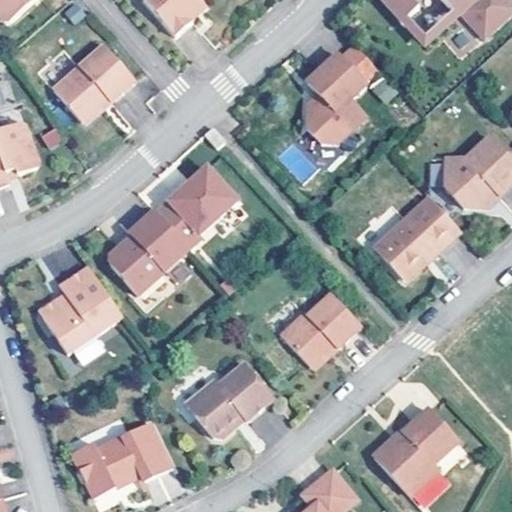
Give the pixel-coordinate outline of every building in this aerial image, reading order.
[(0,0),(0,17),(7,18),(29,0),(0,0)] [(143,0),(175,35),(191,20),(190,18),(188,15),(200,4),(196,0),(143,0)] [(205,5),(201,0),(196,0),(200,4),(188,15),(190,18),(205,5)] [(387,0),(403,17),(417,4),(413,0),(443,0),(454,12),(459,8),(482,34),(511,8),(511,3),(508,0),(387,0)] [(340,56),(362,79),(376,67),(354,43),(340,56)] [(102,44),(52,89),(79,119),(85,119),(97,108),(98,102),(104,95),(107,99),(132,77),(102,44)] [(337,52),(306,80),(317,92),(321,97),(306,111),(306,126),(320,141),(335,142),(364,114),(349,98),(365,83),(362,79),(340,56),(337,52)] [(395,90),(382,77),(372,86),(385,100),(395,90)] [(307,103),(306,111),(321,97),(317,92),(307,103)] [(104,95),(98,102),(97,108),(107,99),(104,95)] [(0,182),(7,180),(5,176),(3,171),(12,167),(14,172),(33,165),(36,159),(23,122),(16,120),(0,125),(0,182)] [(54,128),(41,136),(49,150),(63,142),(54,128)] [(447,156),(446,186),(461,206),(486,207),(486,199),(494,192),(497,195),(511,181),(511,160),(489,134),(461,156),(447,156)] [(205,166),(154,211),(184,245),(196,235),(194,233),(234,201),(205,166)] [(12,167),(3,171),(5,176),(14,172),(12,167)] [(373,246),(400,277),(430,251),(433,254),(458,231),(428,198),(373,246)] [(107,261),(136,293),(186,247),(184,245),(154,211),(152,209),(127,231),(129,234),(133,238),(124,245),(117,245),(107,254),(107,261)] [(129,234),(117,245),(124,245),(133,238),(129,234)] [(430,251),(400,277),(403,280),(433,254),(430,251)] [(86,265),(58,284),(64,292),(66,297),(58,302),(51,300),(41,307),(40,314),(66,352),(120,316),(86,265)] [(64,292),(51,300),(58,302),(66,297),(64,292)] [(303,311),(278,333),(306,363),(330,342),(334,347),(358,324),(330,292),(306,314),(303,311)] [(99,337),(74,352),(82,366),(107,351),(99,337)] [(330,342),(306,363),(310,368),(334,347),(330,342)] [(213,379),(185,403),(212,436),(217,436),(229,426),(229,418),(227,415),(235,409),(240,416),(242,418),(270,396),(243,362),(217,383),(213,379)] [(387,439),(370,455),(407,494),(435,468),(430,462),(455,440),(426,408),(401,431),(404,434),(392,444),(387,439)] [(229,418),(229,426),(240,416),(235,409),(227,415),(229,418)] [(91,441),(70,452),(92,497),(140,474),(143,480),(171,466),(149,421),(94,447),(91,441)] [(399,428),(387,439),(392,444),(404,434),(401,431),(399,428)] [(341,484),(313,506),(318,511),(360,511),(363,511),(341,484)]
